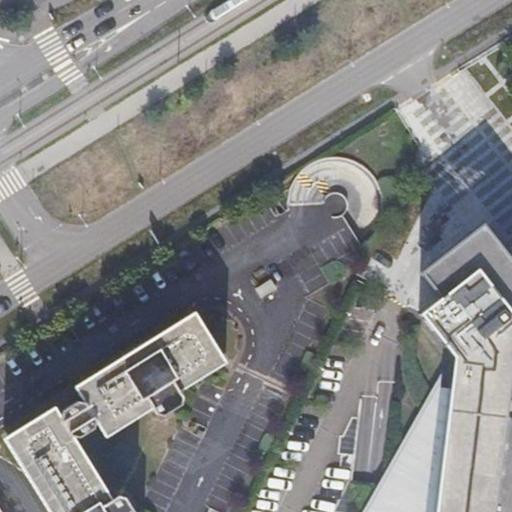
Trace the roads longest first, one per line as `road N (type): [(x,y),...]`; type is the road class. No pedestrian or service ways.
road 1 (secondary): [(66,260),(485,0)]
road 2 (secondary): [(136,0),(0,84)]
